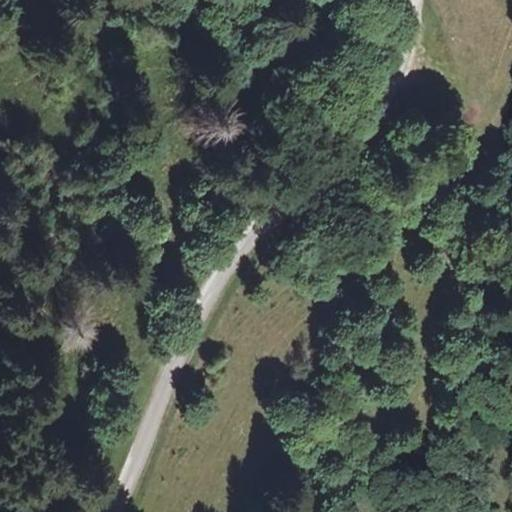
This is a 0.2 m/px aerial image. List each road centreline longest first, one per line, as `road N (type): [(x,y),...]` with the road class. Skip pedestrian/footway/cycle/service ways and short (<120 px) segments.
road 1 (tertiary): [(113,511),(229,263),(363,116),(407,38),(414,0)]
road 2 (track): [(385,280),(278,344),(230,412),(202,491),(203,511)]
road 3 (track): [(385,280),(400,196),(460,143),(451,58),(407,38)]
road 4 (track): [(472,511),(385,280)]
